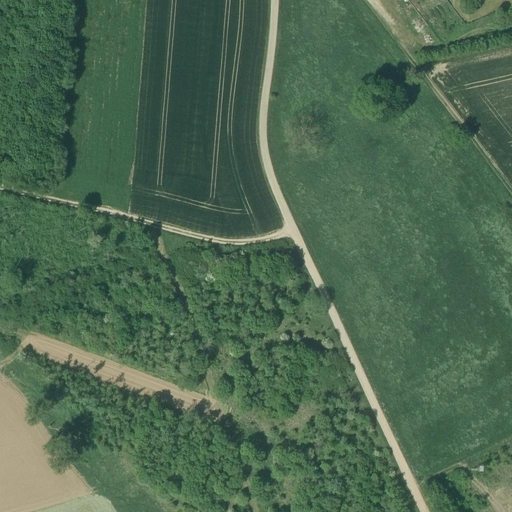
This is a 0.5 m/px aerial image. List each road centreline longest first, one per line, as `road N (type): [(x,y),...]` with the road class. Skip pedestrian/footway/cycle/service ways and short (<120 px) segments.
road 1 (track): [(425,511),(267,166),(275,0)]
road 2 (track): [(300,241),(228,253),(164,251),(0,333)]
road 3 (track): [(295,230),(254,243),(221,242),(0,189)]
road 4 (track): [(511,192),(409,45)]
